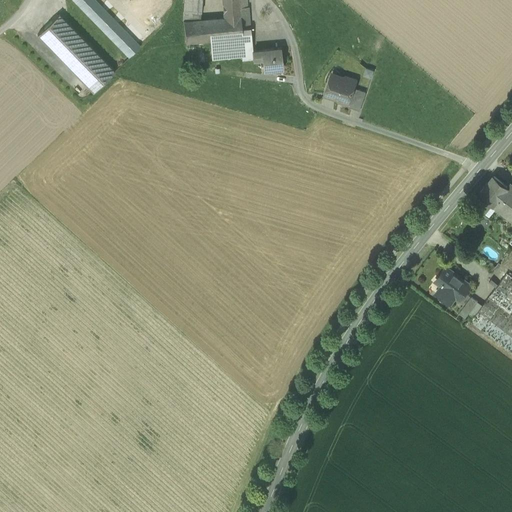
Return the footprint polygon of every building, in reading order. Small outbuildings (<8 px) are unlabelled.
[(130,37),(94,0),(72,0),(129,58),(140,47),(130,37)] [(183,0),(183,12),(201,13),(201,0),(183,0)] [(241,17),(241,16),(240,8),(239,0),(222,0),(224,19),(241,17)] [(200,20),(201,13),(183,12),(183,21),(200,20)] [(37,36),(93,93),(115,72),(59,15),(37,36)] [(241,29),(241,17),(224,19),(200,20),(183,21),(186,44),(210,41),(212,60),(242,57),(242,61),(253,60),(252,51),(253,51),(250,28),(248,28),(241,29)] [(262,59),(263,71),(282,69),(280,48),(261,50),(253,51),(252,51),(253,60),(262,59)] [(364,75),(372,76),(373,69),(365,67),(364,75)] [(348,103),(354,88),(355,83),(354,80),(347,78),(344,80),(335,77),(332,86),(328,84),(324,94),(344,101),(344,102),(348,103)] [(347,106),(360,111),(366,92),(354,88),(348,103),(347,106)] [(479,194),(485,199),(492,205),(493,206),(508,187),(507,187),(494,176),(479,194)] [(511,185),(510,184),(507,187),(508,187),(493,206),(492,205),(511,221),(511,185)] [(492,205),(485,199),(477,209),(484,215),(492,205)] [(436,293),(451,303),(458,293),(462,296),(471,286),(446,267),(438,278),(443,282),(442,284),(443,284),(436,293)] [(511,277),(507,273),(470,322),(511,353),(511,277)] [(450,305),(451,303),(436,293),(435,294),(450,305)] [(459,314),(465,318),(478,302),(471,297),(459,314)]
